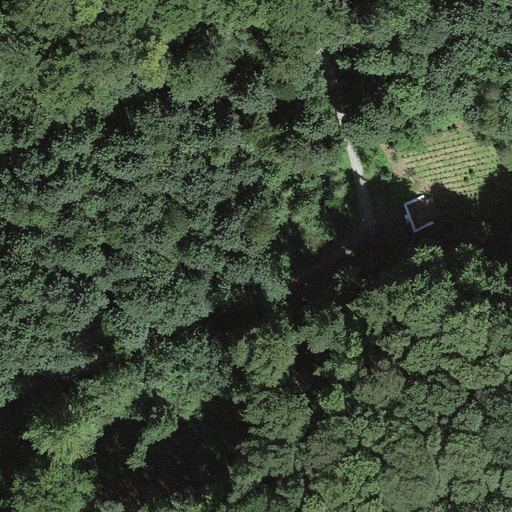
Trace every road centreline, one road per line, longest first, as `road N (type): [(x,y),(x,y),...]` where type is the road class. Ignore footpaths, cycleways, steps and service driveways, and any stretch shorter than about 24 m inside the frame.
road 1 (track): [(0,398),(276,286),(365,231)]
road 2 (track): [(365,231),(365,195),(308,0)]
